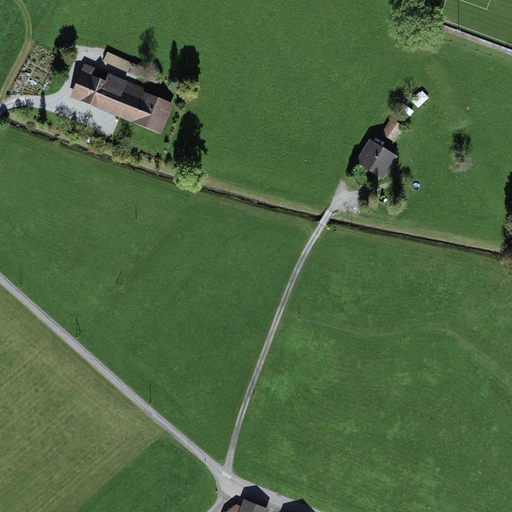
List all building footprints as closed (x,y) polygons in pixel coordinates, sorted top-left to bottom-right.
[(130,72),(139,76),(142,69),(108,53),(104,61),(129,73),(130,72)] [(158,128),(167,107),(146,98),(149,93),(97,71),(98,70),(85,64),(80,76),(82,77),(75,94),(158,128)] [(395,116),(383,133),(394,140),(402,127),(401,127),(404,122),(395,116)] [(363,166),(364,164),(384,176),(395,158),(369,143),(357,163),(363,166)] [(246,503),(242,511),(266,511),(267,511),(246,503)]
